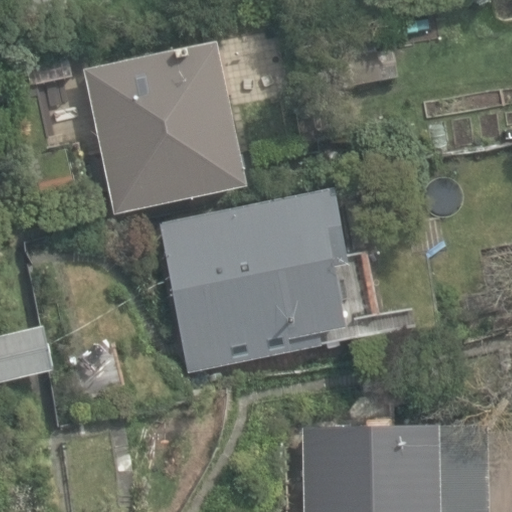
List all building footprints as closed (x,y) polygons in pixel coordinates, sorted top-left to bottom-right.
[(18,0),(24,20),(69,9),(67,0),(18,0)] [(88,72),(118,213),(247,186),(218,45),(88,72)] [(343,88),(381,80),(375,51),(337,59),(343,88)] [(161,223),(187,359),(263,345),(265,352),(292,347),(290,338),(348,327),(337,266),(350,263),(336,190),(161,223)] [(0,338),(0,382),(56,370),(46,327),(0,338)] [(489,511),(488,427),(306,429),(307,511),(489,511)]
